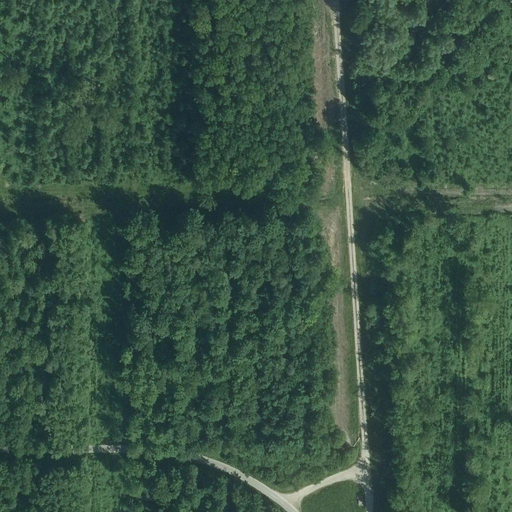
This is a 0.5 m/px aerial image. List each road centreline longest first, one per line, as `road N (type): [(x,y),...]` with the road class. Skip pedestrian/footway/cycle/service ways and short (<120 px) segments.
road 1 (track): [(334,0),(364,426),(358,477),(368,487),(370,511)]
road 2 (unclassified): [(0,449),(167,452),(240,476),(292,511)]
